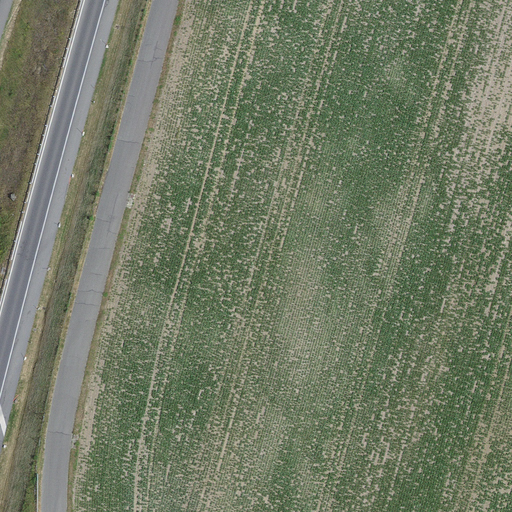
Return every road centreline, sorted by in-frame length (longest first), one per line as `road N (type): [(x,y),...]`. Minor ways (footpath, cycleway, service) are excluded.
road 1 (tertiary): [(54,511),(67,396),(166,0)]
road 2 (motorway): [(0,359),(95,0)]
